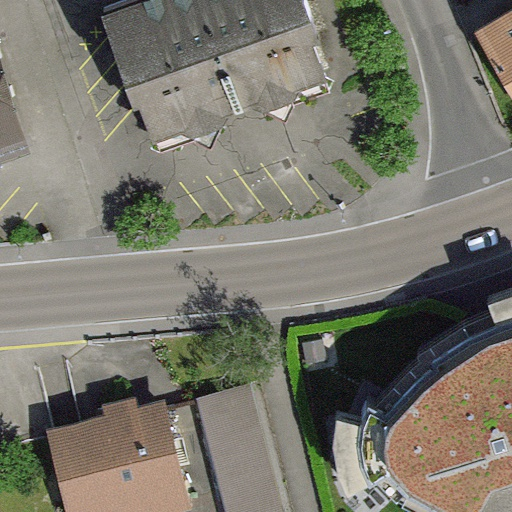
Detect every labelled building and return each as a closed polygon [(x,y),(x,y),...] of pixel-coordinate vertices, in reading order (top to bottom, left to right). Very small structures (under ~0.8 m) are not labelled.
[(300,0),(119,0),(112,3),(155,127),(324,69),(300,0)] [(511,12),(464,42),(511,120),(511,12)] [(0,154),(24,147),(0,65),(0,154)] [(511,511),(511,310),(469,328),(432,352),(434,357),(418,370),(386,403),(369,395),(360,414),(358,435),(361,456),(370,475),(387,466),(406,485),(456,511),(511,511)] [(227,511),(281,511),(249,384),(198,398),(227,511)] [(143,509),(186,499),(164,406),(135,413),(132,400),(108,406),(111,419),(52,433),(71,511),(81,511),(140,498),(143,509)]
